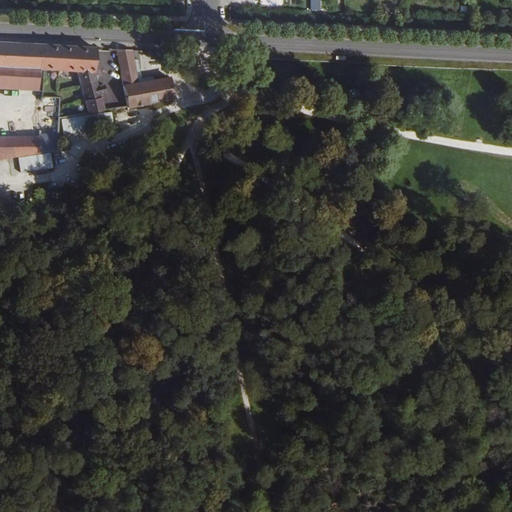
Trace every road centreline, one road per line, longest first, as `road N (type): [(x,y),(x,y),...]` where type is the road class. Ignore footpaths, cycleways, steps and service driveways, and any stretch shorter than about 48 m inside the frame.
road 1 (secondary): [(511,56),(199,41)]
road 2 (secondary): [(199,41),(0,31)]
